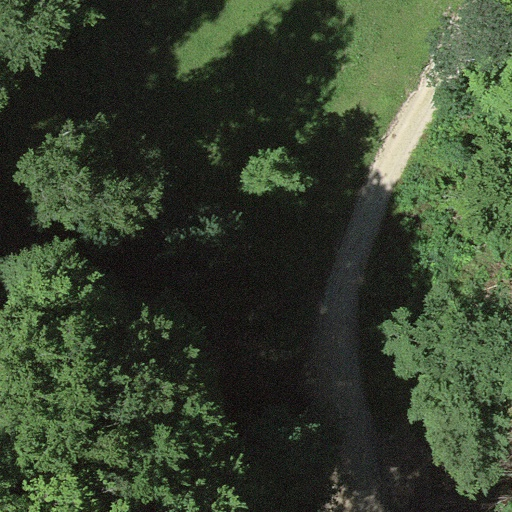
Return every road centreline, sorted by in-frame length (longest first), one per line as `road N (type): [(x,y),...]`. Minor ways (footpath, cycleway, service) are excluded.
road 1 (track): [(343,511),(327,383),(336,294),(371,186),(477,0)]
road 2 (track): [(0,223),(109,311),(261,383),(327,383)]
